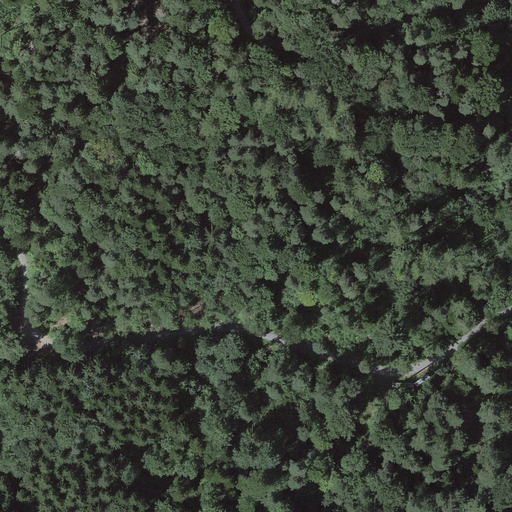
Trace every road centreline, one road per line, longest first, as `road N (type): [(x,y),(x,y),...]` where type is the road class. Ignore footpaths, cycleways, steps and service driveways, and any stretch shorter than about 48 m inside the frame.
road 1 (track): [(80,346),(232,330),(404,377),(511,311)]
road 2 (track): [(233,0),(250,35),(277,48),(472,0)]
road 3 (track): [(0,237),(21,266),(25,331),(48,347),(80,346)]
